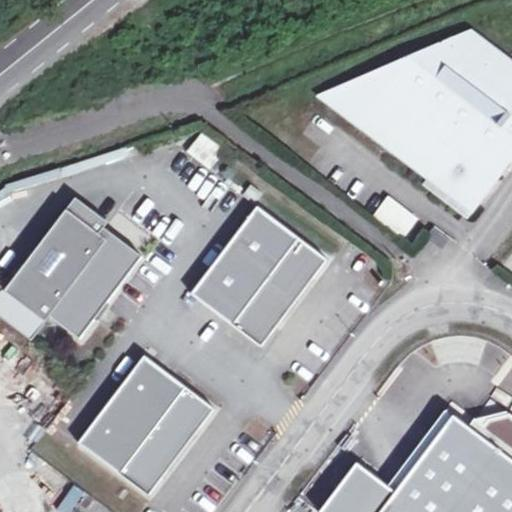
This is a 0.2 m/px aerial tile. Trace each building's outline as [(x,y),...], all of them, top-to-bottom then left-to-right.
[(465,202),(475,208),(511,157),(511,67),(462,32),(308,105),(458,212),(465,202)] [(204,132),(188,152),(212,171),(228,152),(204,132)] [(406,240),(422,220),(390,195),(374,215),(406,240)] [(465,202),(458,212),(467,219),(475,208),(465,202)] [(134,266),(63,213),(1,296),(72,349),(134,266)] [(319,267),(249,215),(184,303),(253,356),(319,267)] [(414,243),(426,252),(437,236),(425,227),(414,243)] [(207,417),(138,365),(72,453),(142,505),(207,417)] [(59,511),(79,511),(89,494),(74,486),(59,511)]
